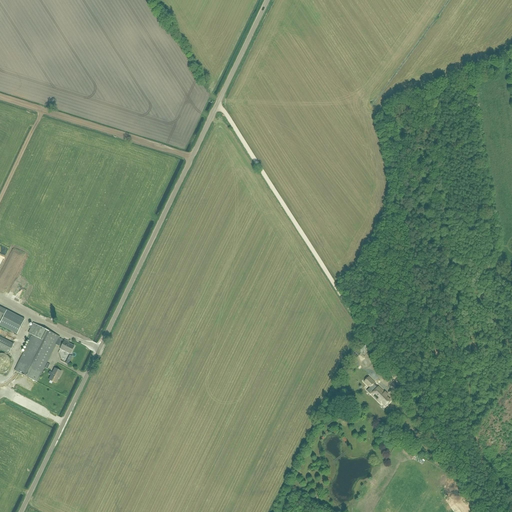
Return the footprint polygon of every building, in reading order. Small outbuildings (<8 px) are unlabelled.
[(0,255),(4,257),(8,245),(0,242),(0,255)] [(0,325),(17,334),(24,320),(0,307),(0,321),(1,322),(0,323),(0,325)] [(28,333),(33,335),(32,337),(31,336),(28,341),(30,341),(15,371),(37,382),(56,345),(59,338),(60,337),(33,324),(28,333)] [(13,344),(0,337),(0,348),(9,353),(13,344)] [(64,341),(59,338),(56,345),(61,347),(60,349),(70,354),(74,346),(69,344),(70,342),(65,340),(64,341)] [(368,346),(364,342),(357,349),(361,354),(368,346)] [(1,354),(0,353),(0,372),(1,373),(3,373),(5,372),(7,371),(8,370),(9,369),(10,367),(10,366),(11,363),(11,361),(10,359),(9,358),(8,356),(7,355),(5,354),(4,354),(1,354)] [(51,376),(49,380),(55,383),(61,372),(55,369),(53,373),(50,371),(48,374),(51,376)] [(364,381),(370,387),(374,390),(371,393),(373,395),(370,398),(377,405),(380,402),(380,403),(381,402),(385,406),(390,400),(384,394),(385,393),(378,386),(378,387),(374,383),(375,383),(369,377),(364,381)]
